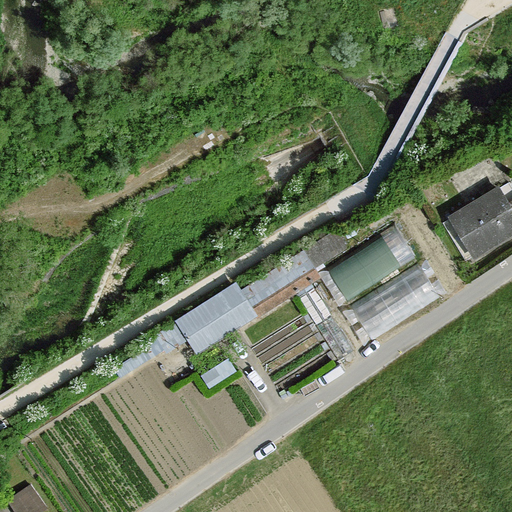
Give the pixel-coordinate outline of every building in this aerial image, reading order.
[(511,204),(501,188),(454,218),(478,254),(511,231),(511,204)] [(335,267),(354,296),(421,252),(402,224),(335,267)] [(253,299),(262,314),(294,295),(286,280),(253,299)] [(183,324),(199,351),(258,316),(242,289),(183,324)] [(34,486),(13,499),(21,511),(43,511),(49,508),(34,486)]
